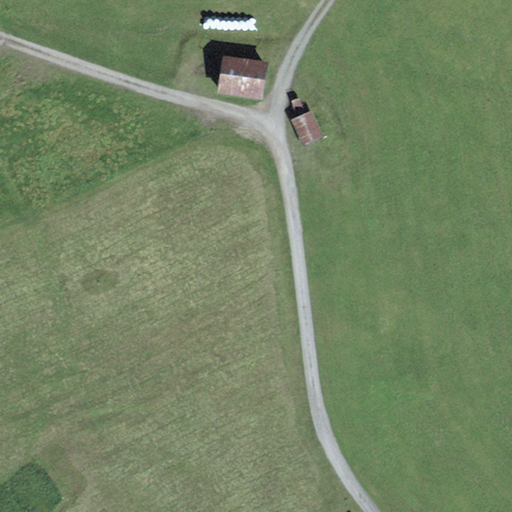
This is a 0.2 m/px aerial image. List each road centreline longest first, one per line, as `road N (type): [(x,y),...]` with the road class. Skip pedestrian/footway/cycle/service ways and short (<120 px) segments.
road 1 (track): [(378,511),(322,436),(284,169),(266,127),(0,45)]
road 2 (track): [(328,0),(290,59),(266,127)]
